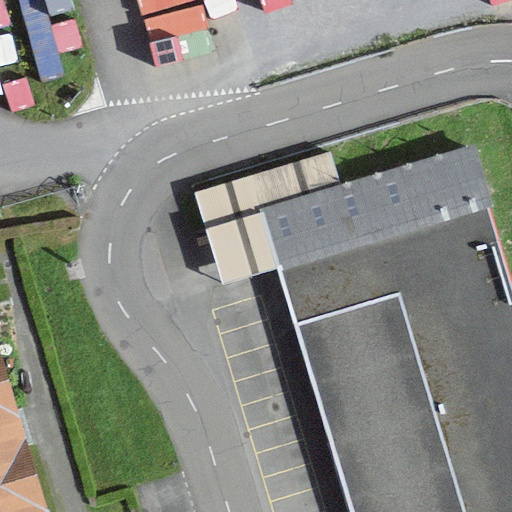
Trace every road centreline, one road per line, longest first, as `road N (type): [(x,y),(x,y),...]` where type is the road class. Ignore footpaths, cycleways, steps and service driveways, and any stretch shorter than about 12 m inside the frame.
road 1 (tertiary): [(511,61),(197,144),(144,171),(113,218),(107,263),(120,309),(178,382),(228,511)]
road 2 (unknown): [(131,0),(142,50),(144,171)]
